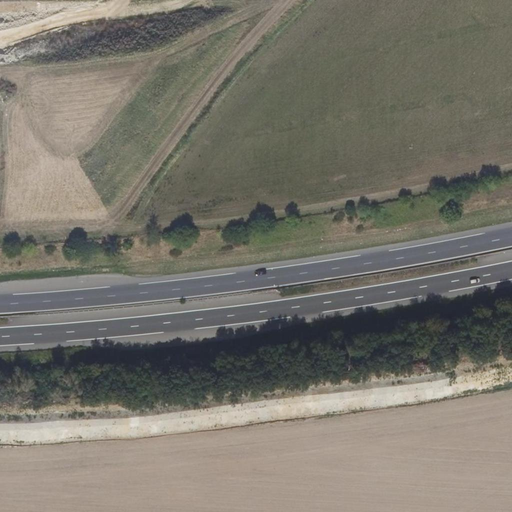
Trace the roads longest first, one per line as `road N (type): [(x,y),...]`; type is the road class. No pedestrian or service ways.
road 1 (trunk): [(511,237),(273,278),(0,304)]
road 2 (trunk): [(0,337),(271,311),(511,270)]
road 3 (track): [(0,425),(242,408),(511,368)]
